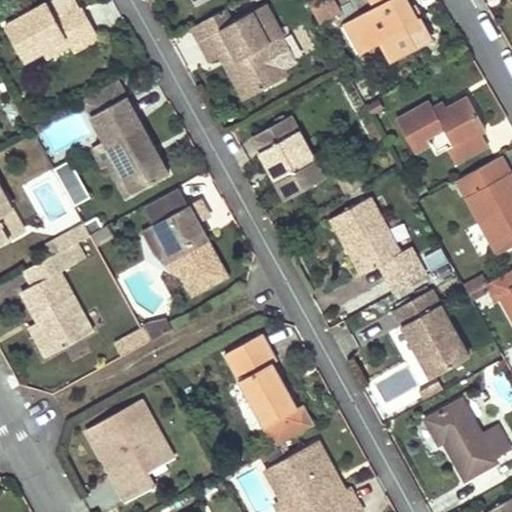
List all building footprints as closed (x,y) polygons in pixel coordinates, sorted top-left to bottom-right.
[(62,16),(52,0),(45,0),(7,21),(27,58),(46,48),(70,35),(74,41),(77,48),(102,34),(86,4),(62,16)] [(340,11),(333,0),(323,0),(311,6),(321,22),(340,11)] [(375,0),(378,6),(357,18),(372,45),(382,40),(393,59),(433,37),(422,17),(419,18),(409,0),(375,0)] [(233,21),(226,8),(192,27),(211,61),(220,57),(229,52),(252,94),(289,74),(271,42),(284,34),(266,2),(233,21)] [(348,23),(363,50),(372,45),(357,18),(348,23)] [(74,41),(70,35),(46,48),(50,55),(74,41)] [(252,94),(229,52),(220,57),(244,99),(252,94)] [(169,170),(128,93),(92,113),(105,138),(133,190),(169,170)] [(487,124),(469,93),(446,106),(437,111),(433,104),(430,99),(397,118),(415,150),(431,140),(428,135),(445,125),(454,142),(448,146),(455,160),(488,141),(481,128),(487,124)] [(446,106),(442,99),(433,104),(437,111),(446,106)] [(326,177),(292,116),(254,137),(288,198),(326,177)] [(133,190),(105,138),(93,144),(104,164),(110,161),(127,193),(133,190)] [(496,251),(511,242),(511,187),(503,172),(509,169),(500,153),(455,178),(496,251)] [(57,166),(76,202),(90,194),(71,159),(57,166)] [(16,205),(0,176),(0,244),(16,236),(3,212),(16,205)] [(402,250),(372,197),(334,218),(364,275),(382,265),(389,278),(422,260),(413,245),(402,250)] [(213,213),(204,198),(158,221),(170,242),(166,252),(175,269),(185,272),(195,288),(229,271),(210,235),(202,239),(194,223),(201,219),(213,213)] [(109,211),(89,222),(93,230),(113,219),(109,211)] [(89,222),(87,219),(56,237),(62,248),(84,235),(93,230),(89,222)] [(210,235),(201,219),(194,223),(202,239),(210,235)] [(170,242),(158,221),(152,225),(157,247),(173,266),(166,252),(170,242)] [(84,235),(62,248),(28,266),(38,283),(25,290),(41,318),(59,350),(97,330),(64,270),(93,253),(84,235)] [(442,245),(423,253),(429,268),(448,260),(442,245)] [(493,289),(497,296),(501,293),(511,287),(511,265),(486,279),(468,289),(474,300),(493,289)] [(483,273),(465,283),(468,289),(486,279),(483,273)] [(470,355),(432,287),(394,308),(433,376),(470,355)] [(511,287),(501,293),(511,315),(511,287)] [(175,325),(167,312),(159,316),(166,330),(175,325)] [(166,330),(159,316),(144,325),(147,329),(152,338),(166,330)] [(59,350),(41,318),(33,323),(51,355),(59,350)] [(147,329),(144,325),(118,339),(126,352),(152,338),(147,329)] [(300,406),(276,360),(280,358),(265,331),(224,353),(264,424),(263,424),(275,445),(316,422),(305,402),(300,406)] [(443,387),(438,379),(420,390),(424,397),(443,387)] [(161,427),(144,396),(88,427),(129,501),(157,485),(149,471),(166,462),(151,433),(161,427)] [(480,428),(461,396),(424,417),(440,445),(444,442),(464,478),(497,460),(493,453),(510,443),(496,419),(480,428)] [(177,455),(161,427),(151,433),(166,462),(177,455)] [(357,511),(317,438),(267,466),(288,503),(292,511),(357,511)] [(511,511),(511,498),(487,511),(511,511)] [(279,511),(292,511),(288,503),(278,509),(279,511)]
